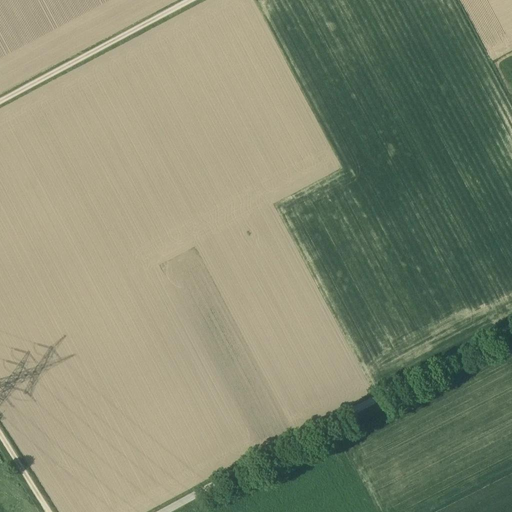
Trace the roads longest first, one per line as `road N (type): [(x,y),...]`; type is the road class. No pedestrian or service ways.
road 1 (unclassified): [(164,511),(511,327)]
road 2 (track): [(0,101),(191,0)]
